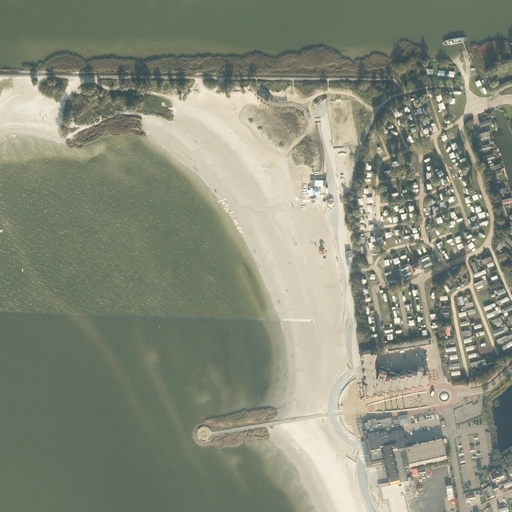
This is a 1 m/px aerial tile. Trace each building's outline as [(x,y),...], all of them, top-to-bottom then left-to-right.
[(258,92),(257,93),(267,101),(268,99),(270,95),(262,88),(258,92)] [(480,119),(481,123),(492,122),(492,117),(487,117),(487,114),(483,114),(484,118),(480,119)] [(501,160),(495,163),(494,160),(489,162),(492,169),(503,165),(501,160)] [(313,187),(314,195),(322,194),(321,192),(325,191),(325,186),(326,180),(323,180),(315,180),(315,187),(313,187)] [(511,243),(511,234),(507,231),(503,235),(511,243)] [(502,236),(497,246),(501,248),(506,238),(502,236)] [(506,260),(505,257),(508,256),(506,250),(499,252),(501,261),(506,260)] [(433,263),(437,261),(433,253),(430,255),(429,254),(418,259),(419,260),(415,262),(412,263),(411,262),(400,267),(400,269),(397,270),(400,278),(404,277),(405,278),(416,273),(415,271),(419,270),(422,268),(423,270),(434,264),(433,263)] [(486,267),(474,271),(475,274),(490,270),(489,266),(486,267)] [(463,271),(467,270),(465,267),(458,270),(463,279),(467,277),(463,271)] [(456,278),(458,277),(455,273),(450,277),(455,285),(459,283),(456,278)] [(486,273),(483,274),(484,278),(475,281),(477,286),(489,282),(486,273)] [(490,283),(492,287),(503,282),(501,278),(490,283)] [(464,295),(467,304),(474,303),(471,293),(464,295)] [(483,301),(484,300),(486,307),(496,305),(493,293),(482,296),(483,301)] [(509,294),(498,299),(500,303),(511,297),(509,294)] [(440,299),(440,307),(450,307),(450,303),(442,303),(442,299),(440,299)] [(503,310),(500,304),(496,305),(497,308),(487,312),(488,315),(503,310)] [(476,321),(475,319),(480,317),(479,313),(470,316),(471,319),(472,319),(473,322),(476,321)] [(505,321),(501,314),(495,317),(499,324),(505,321)] [(502,323),(503,325),(494,329),(496,333),(509,327),(506,321),(502,323)] [(452,333),(452,323),(443,323),(444,326),(447,326),(447,333),(452,333)] [(472,335),(464,337),(465,340),(475,338),(474,334),(485,332),(485,329),(471,332),(472,335)] [(511,331),(498,337),(499,341),(511,335),(511,331)] [(443,344),(456,342),(455,333),(445,335),(446,339),(442,340),(443,344)] [(510,345),(511,347),(511,339),(503,345),(505,348),(510,345)] [(362,382),(364,397),(368,392),(382,389),(382,388),(387,389),(388,389),(389,389),(389,388),(390,386),(395,388),(396,388),(396,387),(397,387),(397,385),(402,387),(403,387),(404,386),(404,385),(405,384),(410,385),(411,385),(412,385),(412,384),(412,383),(417,384),(418,384),(419,384),(419,383),(420,383),(420,381),(426,383),(428,382),(429,382),(430,382),(430,381),(428,371),(426,370),(426,372),(423,371),(424,368),(418,366),(417,371),(415,372),(409,370),(408,373),(401,371),(400,374),(393,372),(392,375),(389,374),(390,369),(381,366),(381,365),(379,373),(377,372),(375,360),(377,350),(371,349),(362,350),(361,354),(361,355),(361,356),(364,356),(362,362),(362,363),(363,363),(365,364),(363,369),(363,370),(364,371),(366,372),(365,375),(364,377),(364,378),(365,378),(365,379),(368,379),(367,384),(366,384),(362,382)] [(487,362),(486,356),(492,354),(491,350),(483,352),(485,356),(471,359),(472,363),(483,361),(483,363),(487,362)] [(453,369),(452,369),(452,373),(462,372),(460,361),(451,362),(453,369)] [(406,425),(408,425),(407,417),(399,419),(401,426),(402,426),(402,427),(406,426),(406,425)] [(366,442),(361,443),(364,456),(371,455),(373,464),(385,462),(390,486),(408,483),(401,454),(406,453),(410,468),(447,460),(443,444),(411,451),(410,445),(409,444),(409,443),(407,441),(406,443),(404,441),(403,434),(402,433),(401,433),(400,433),(399,427),(393,429),(391,420),(377,423),(376,421),(373,422),(373,421),(371,422),(368,423),(368,425),(365,426),(366,434),(364,434),(365,437),(364,437),(365,440),(365,439),(366,442)] [(493,475),(490,476),(492,480),(489,481),(494,492),(497,490),(495,486),(494,485),(493,484),(500,481),(499,480),(504,478),(503,475),(504,474),(502,470),(497,472),(498,473),(497,473),(496,473),(496,472),(495,472),(494,472),(493,473),(493,474),(493,475)] [(390,486),(381,489),(384,501),(386,501),(386,503),(389,502),(390,506),(387,507),(388,509),(390,509),(390,511),(407,511),(404,497),(412,495),(411,491),(414,491),(413,486),(410,486),(409,482),(408,483),(390,486)] [(467,501),(472,501),(471,498),(476,497),(476,493),(467,494),(467,501)]
